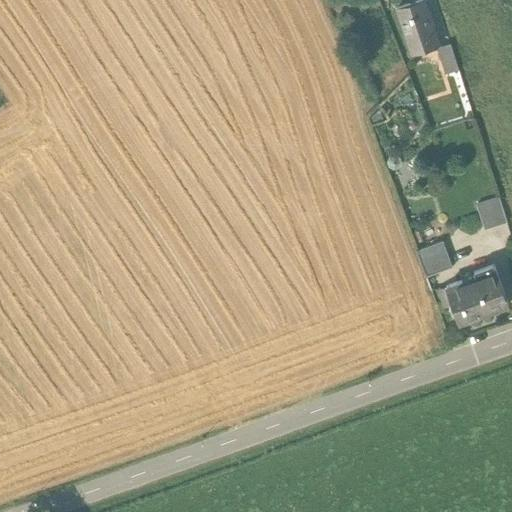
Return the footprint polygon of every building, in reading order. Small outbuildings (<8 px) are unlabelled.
[(422,0),(397,9),(411,51),(436,42),(422,0)] [(450,46),(437,51),(445,74),(458,70),(450,46)] [(499,198),(476,206),(484,230),(507,223),(499,198)] [(442,242),(415,252),(425,278),(452,268),(442,242)] [(494,265),(473,273),(475,278),(462,283),(462,281),(438,289),(444,307),(452,304),(459,323),(508,305),(494,265)]
